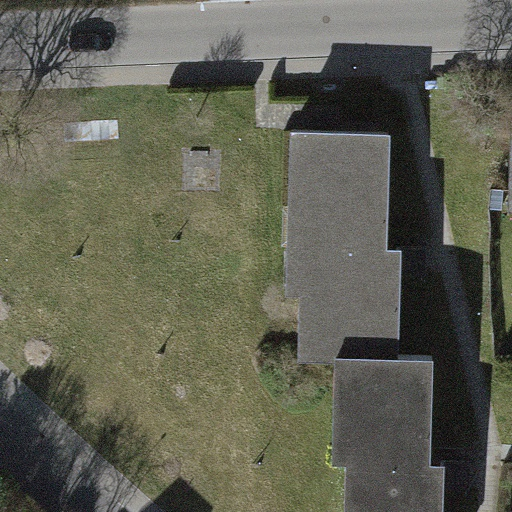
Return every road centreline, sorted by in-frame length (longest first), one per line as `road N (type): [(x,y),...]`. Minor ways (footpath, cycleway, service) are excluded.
road 1 (residential): [(511,22),(0,41)]
road 2 (residential): [(0,425),(95,511)]
